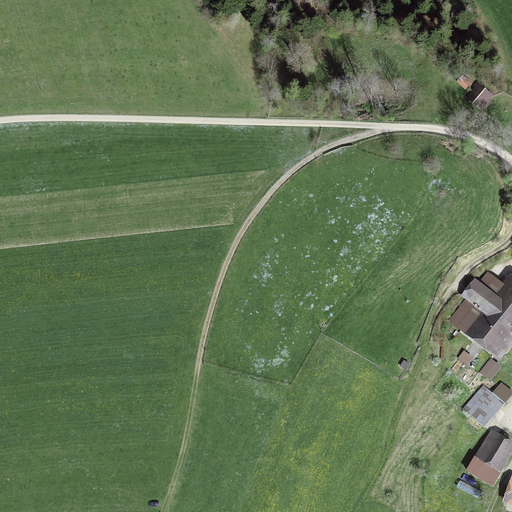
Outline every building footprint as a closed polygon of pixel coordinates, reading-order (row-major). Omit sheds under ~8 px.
[(472,83),(463,75),(457,82),(465,90),(472,83)] [(478,83),(466,97),(481,110),(493,96),(478,83)] [(462,329),(464,326),(496,352),(511,332),(511,280),(510,279),(505,286),(487,272),(478,284),(475,281),(464,296),(467,298),(450,320),(462,329)] [(483,375),(492,383),(503,370),(495,362),(483,375)] [(511,397),(511,392),(502,385),(496,393),(508,403),(511,397)] [(462,409),(483,428),(504,404),(483,386),(462,409)] [(511,444),(491,432),(475,458),(499,472),(511,451),(511,444)] [(491,486),(499,472),(475,458),(467,471),(491,486)]
